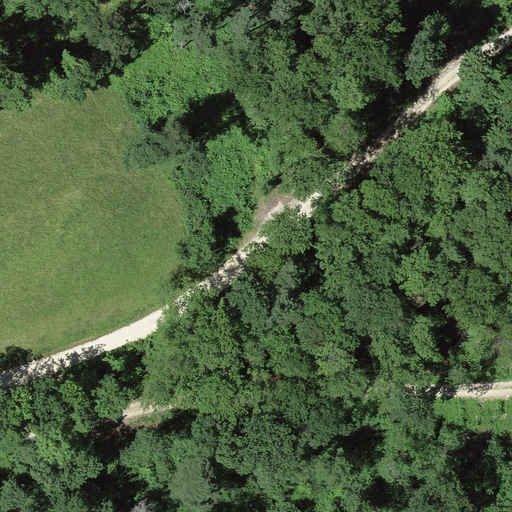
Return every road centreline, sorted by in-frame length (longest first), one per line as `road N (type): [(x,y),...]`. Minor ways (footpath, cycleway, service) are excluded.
road 1 (unclassified): [(0,378),(115,339),(218,280),(424,98),(511,35)]
road 2 (track): [(0,431),(232,396),(511,383)]
